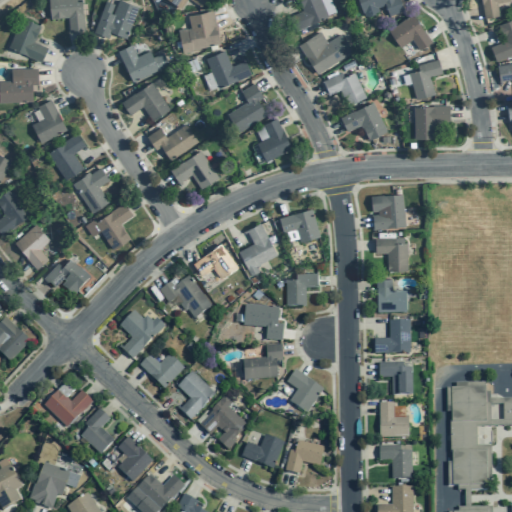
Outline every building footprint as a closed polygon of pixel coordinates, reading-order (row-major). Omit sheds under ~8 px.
[(48,0),(49,19),(67,17),(68,32),(84,30),(83,14),(82,14),(80,0),(48,0)] [(138,6),(120,0),(117,0),(113,14),(110,13),(113,4),(105,1),(93,32),(108,38),(110,33),(126,39),(138,6)] [(168,0),(180,9),(186,0),(190,0),(200,7),(204,0),(168,0)] [(328,16),(321,0),(298,0),(303,11),(292,15),(297,29),(328,16)] [(357,0),(363,16),(378,11),(377,7),(384,5),(388,16),(403,10),(399,0),(357,0)] [(499,15),(496,3),(510,0),(480,0),(484,18),(499,15)] [(219,44),(216,30),(217,30),(216,23),(215,23),(213,10),(205,11),(205,12),(187,15),(190,28),(186,29),(186,28),(177,30),(182,53),(192,51),(191,49),(219,44)] [(411,39),(419,50),(431,41),(411,13),(387,30),(400,47),(411,39)] [(46,48),(33,42),(40,26),(20,17),(7,47),(25,55),(24,56),(40,63),(46,48)] [(496,60),(511,53),(511,19),(497,25),(504,41),(490,47),(496,60)] [(298,46),(317,74),(352,51),(341,33),(326,42),(319,31),(298,46)] [(168,64),(162,53),(152,57),(149,51),(136,57),(130,44),(117,51),(132,82),(168,64)] [(217,89),(251,74),(244,60),(231,66),(224,50),(204,59),(217,89)] [(434,93),(429,76),(442,73),(438,59),(416,65),(418,70),(408,73),(415,99),(434,93)] [(511,62),(497,65),(499,81),(511,79),(511,62)] [(36,68),(10,69),(10,81),(0,81),(0,101),(31,101),(31,84),(37,84),(36,68)] [(365,97),(353,72),(343,76),(341,72),(322,81),(328,94),(340,89),(347,105),(365,97)] [(142,106),(151,120),(168,109),(150,82),(134,93),(121,102),(130,115),(142,106)] [(266,115),(257,100),(262,97),(254,83),(240,91),(246,102),(226,114),(238,132),(266,115)] [(36,106),(43,118),(31,125),(40,143),(66,129),(56,111),(50,99),(36,106)] [(386,131),(372,102),(340,117),(347,132),(360,125),(367,140),(386,131)] [(413,106),(413,139),(435,138),(434,120),(449,120),(449,105),(413,106)] [(291,149),(276,118),(262,125),(268,137),(256,143),(265,161),(291,149)] [(197,141),(185,124),(165,137),(159,127),(146,136),(155,150),(160,146),(169,160),(197,141)] [(82,168),(72,154),(84,146),(76,133),(46,152),(64,180),(82,168)] [(217,177),(199,150),(183,161),(169,170),(177,182),(190,174),(200,189),(217,177)] [(0,180),(12,162),(0,155),(0,180)] [(91,213),(108,202),(98,187),(108,180),(99,167),(90,174),(89,172),(71,184),(91,213)] [(0,217),(0,233),(1,235),(30,213),(10,188),(0,195),(0,208),(4,214),(0,217)] [(405,226),(402,193),(370,196),(371,211),(377,211),(377,214),(371,215),(372,229),(405,226)] [(112,249),(129,238),(120,224),(132,215),(123,202),(93,222),(112,249)] [(278,218),(282,233),(295,229),(299,242),(320,236),(311,208),(291,214),(278,218)] [(276,255),(259,223),(246,230),(252,243),(237,251),(250,276),(258,272),(255,266),(276,255)] [(49,240),(35,224),(13,243),(26,257),(25,257),(35,269),(47,259),(38,249),(49,240)] [(374,239),(374,253),(387,253),(387,271),(407,270),(406,238),(374,239)] [(192,263),(201,276),(212,268),(220,279),(237,266),(220,243),(192,263)] [(60,286),(71,296),(89,278),(69,258),(61,266),(57,262),(42,278),(53,289),(62,280),(64,282),(60,286)] [(284,306),(304,306),(304,288),(316,288),(316,273),(295,273),(295,279),(284,279),(284,306)] [(157,291),(167,303),(176,296),(192,318),(209,306),(187,276),(172,288),(168,282),(157,291)] [(376,313),(405,313),(404,292),(391,292),(390,279),(376,279),(376,313)] [(281,325),(275,324),(277,307),(243,304),(241,325),(265,327),(264,339),(280,340),(281,325)] [(163,326),(155,318),(151,322),(145,316),(141,319),(132,310),(117,326),(131,338),(120,349),(131,359),(163,326)] [(0,354),(8,362),(28,342),(3,318),(0,321),(0,354)] [(373,353),(408,353),(408,320),(387,321),(387,338),(373,339),(373,353)] [(281,361),(280,344),(264,346),(265,357),(241,359),(242,380),(276,378),(275,361),(281,361)] [(167,354),(158,364),(148,354),(138,365),(162,389),(182,368),(167,354)] [(390,395),(410,395),(410,368),(402,368),(402,362),(377,363),(377,377),(390,377),(390,395)] [(287,401),(305,414),(321,390),(293,370),(285,382),(295,390),(287,401)] [(214,394),(190,371),(175,387),(188,399),(178,409),(189,420),(214,394)] [(450,421),(450,411),(445,411),(445,387),(454,387),(454,382),(484,382),(484,392),(489,392),(489,426),(475,426),(475,446),(490,445),(490,485),(446,485),(446,462),(450,462),(450,452),(448,452),(448,421),(450,421)] [(79,391),(69,402),(57,390),(42,405),(66,428),(91,402),(79,391)] [(226,450),(235,441),(232,439),(241,430),(239,429),(244,424),(226,407),(230,402),(223,395),(210,409),(211,410),(197,425),(208,435),(216,427),(222,433),(216,440),(226,450)] [(511,424),(502,425),(501,399),(511,398),(511,424)] [(378,437),(407,437),(407,416),(393,416),(393,403),(378,403),(378,437)] [(87,428),(79,435),(99,454),(112,440),(99,428),(108,419),(97,409),(83,424),(87,428)] [(258,448),(245,442),(240,456),(271,469),(282,443),(263,435),(258,448)] [(116,468),(131,482),(151,461),(126,437),(116,448),(125,457),(116,468)] [(283,470),(297,474),(300,462),(318,466),(323,447),(296,440),(293,451),(288,450),(283,470)] [(410,478),(410,451),(399,451),(399,445),(377,446),(377,461),(390,460),(390,479),(410,478)] [(51,509),(56,494),(60,496),(69,472),(42,462),(35,484),(33,483),(27,500),(51,509)] [(0,509),(1,511),(14,504),(13,502),(18,499),(13,490),(20,486),(8,464),(0,468),(0,509)] [(125,499),(138,511),(156,511),(182,486),(171,475),(161,486),(148,474),(125,499)] [(390,504),(375,505),(375,511),(411,511),(411,487),(390,487),(390,504)] [(69,511),(98,511),(86,492),(65,506),(69,511)] [(183,511),(203,511),(194,507),(197,502),(182,494),(175,508),(183,511)]
